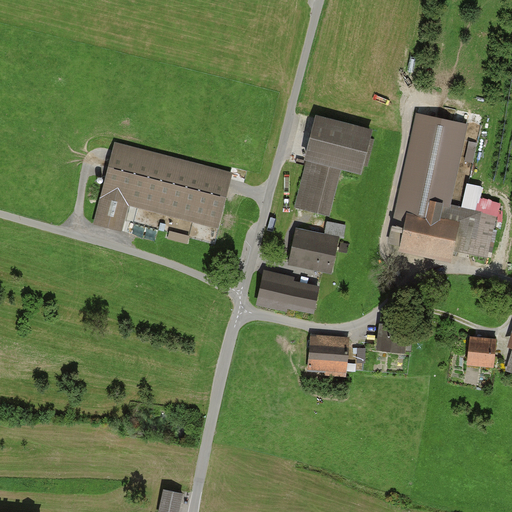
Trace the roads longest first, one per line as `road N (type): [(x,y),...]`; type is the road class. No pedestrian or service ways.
road 1 (unclassified): [(316,0),(239,310)]
road 2 (unclassified): [(511,282),(425,267),(385,307),(335,328),(239,310)]
road 3 (track): [(0,214),(243,292)]
road 4 (unclassified): [(239,310),(193,511)]
road 5 (track): [(437,106),(413,111),(384,244),(414,275)]
road 6 (track): [(385,307),(422,308),(491,334),(511,324)]
